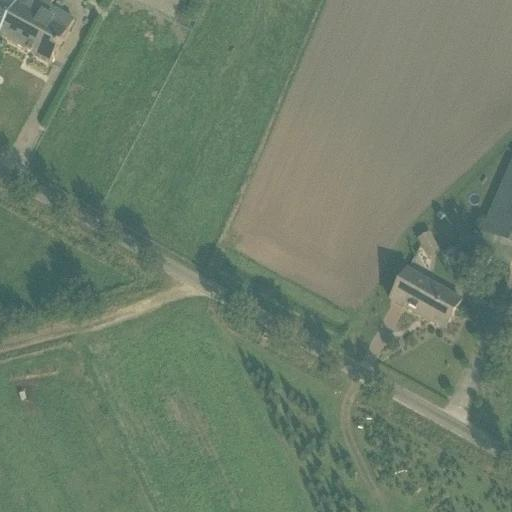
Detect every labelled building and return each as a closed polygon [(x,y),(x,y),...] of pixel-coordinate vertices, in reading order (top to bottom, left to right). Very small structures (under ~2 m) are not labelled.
[(7,0),(0,14),(0,39),(50,67),(74,23),(50,10),(54,0),(7,0)] [(179,18),(189,23),(193,14),(183,10),(179,18)] [(511,159),(480,234),(481,234),(473,253),(477,256),(472,267),(485,272),(490,261),(510,270),(511,265),(511,159)] [(417,242),(422,251),(434,245),(430,236),(417,242)] [(445,334),(462,302),(408,272),(391,304),(445,334)]
